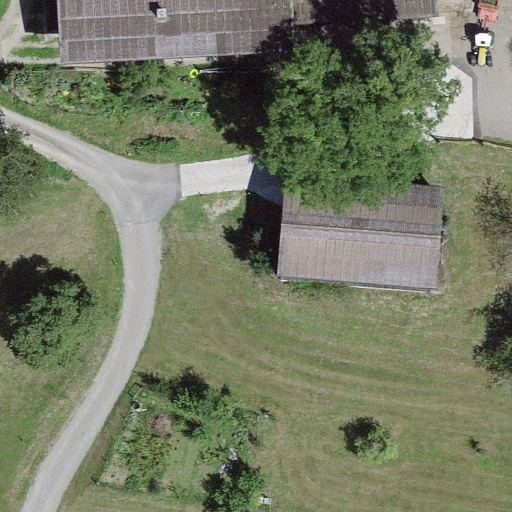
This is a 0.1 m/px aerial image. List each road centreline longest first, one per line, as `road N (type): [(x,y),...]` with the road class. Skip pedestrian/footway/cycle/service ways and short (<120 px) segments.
road 1 (track): [(40,511),(103,414),(136,330),(143,244),(139,206),(0,127)]
road 2 (track): [(139,206),(360,136),(478,126),(511,138)]
